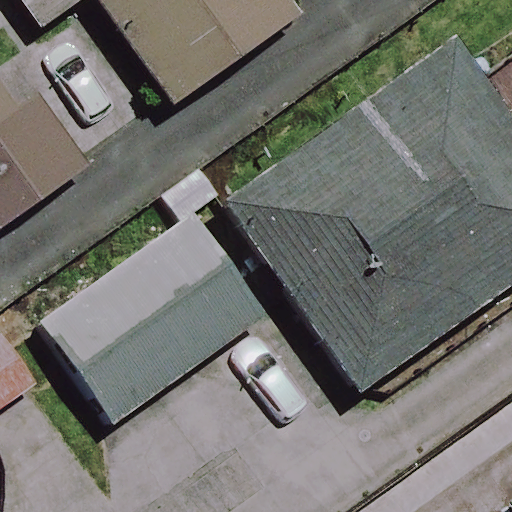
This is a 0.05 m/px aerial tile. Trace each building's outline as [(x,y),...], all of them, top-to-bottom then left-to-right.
[(0,0),(0,34),(23,19),(31,30),(73,0),(82,0),(162,112),(285,25),(267,0),(0,0)] [(511,283),(511,152),(439,49),(205,215),(340,405),(511,283)] [(0,227),(77,175),(8,73),(0,77),(0,227)] [(246,328),(187,241),(40,341),(99,428),(246,328)] [(0,405),(29,382),(0,346),(0,405)]
